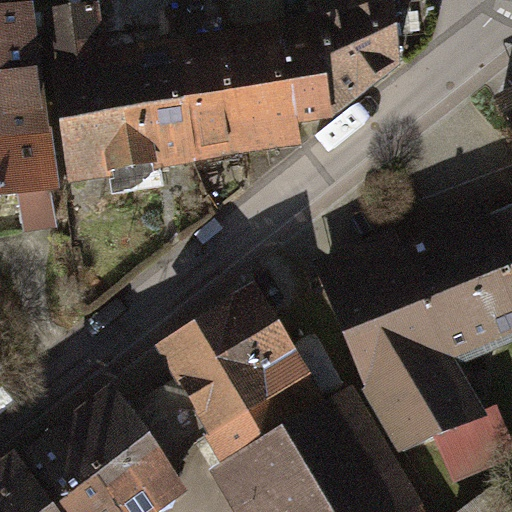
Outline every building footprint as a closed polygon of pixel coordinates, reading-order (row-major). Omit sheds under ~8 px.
[(56,0),(0,0),(0,200),(298,157),(294,132),(331,126),(315,22),(121,50),(115,4),(59,12),(56,0)] [(315,22),(331,126),(395,74),(389,0),(386,0),(313,8),(315,22)] [(511,190),(339,266),(423,457),(508,420),(483,364),(511,350),(511,190)] [(236,461),(221,469),(245,511),(435,511),(363,386),(340,399),(275,288),(171,348),(236,461)] [(136,384),(0,481),(0,511),(182,511),(213,490),(136,384)]
